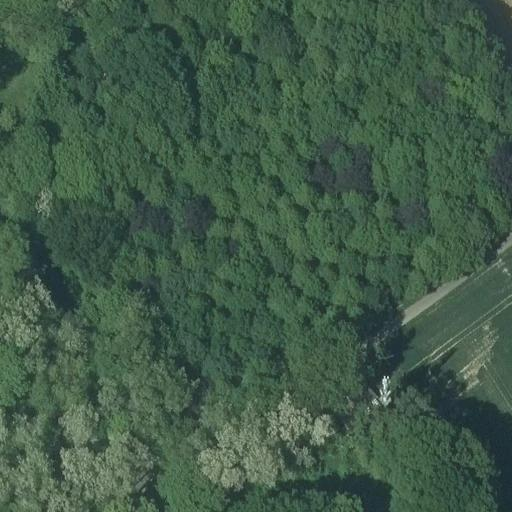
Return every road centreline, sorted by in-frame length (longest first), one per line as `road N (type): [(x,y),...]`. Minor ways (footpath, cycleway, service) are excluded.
road 1 (unclassified): [(511,242),(165,506)]
road 2 (residential): [(165,506),(0,248)]
